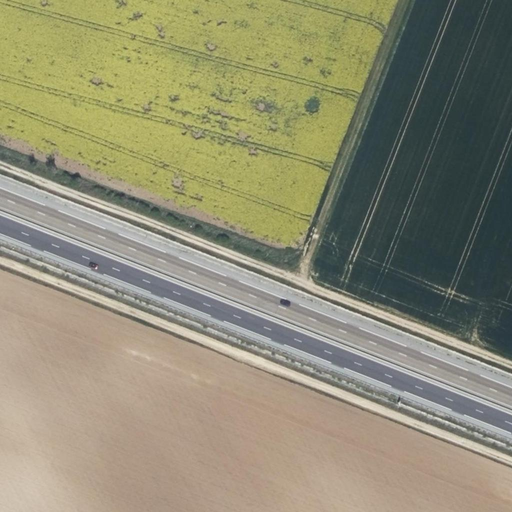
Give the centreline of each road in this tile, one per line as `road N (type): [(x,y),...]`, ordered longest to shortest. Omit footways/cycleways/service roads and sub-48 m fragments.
road 1 (track): [(0,162),(511,362)]
road 2 (primary): [(0,224),(511,424)]
road 3 (track): [(511,460),(0,261)]
road 4 (primary): [(511,396),(0,197)]
road 5 (track): [(413,0),(304,281)]
